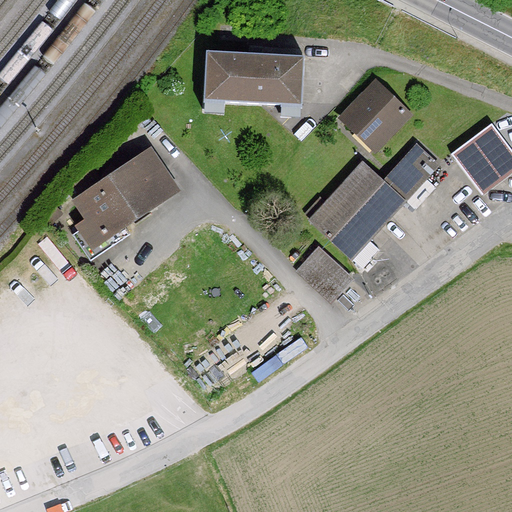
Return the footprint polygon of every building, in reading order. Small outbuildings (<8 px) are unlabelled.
[(206,52),(204,103),(225,105),(225,103),(281,106),(281,108),(302,109),(304,58),(206,52)] [(409,115),(377,84),(345,116),(378,147),(409,115)] [(511,151),(492,124),(451,155),(482,196),(511,172),(511,151)] [(402,199),(435,162),(417,146),(383,182),(363,164),(326,205),(320,199),(306,215),(312,220),(310,222),(362,269),(380,251),(368,240),(404,201),(402,199)] [(123,226),(175,191),(149,153),(116,175),(110,171),(112,168),(111,168),(101,180),(104,184),(77,202),(91,223),(73,235),(91,261),(130,235),(123,226)] [(435,188),(426,180),(406,202),(415,210),(435,188)] [(352,279),(319,249),(299,271),(332,302),(352,279)]
